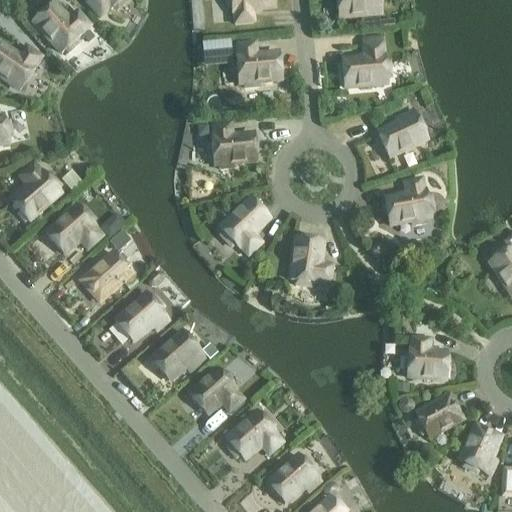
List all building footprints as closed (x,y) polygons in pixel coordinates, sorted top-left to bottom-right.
[(92,0),(86,6),(99,21),(109,12),(110,13),(114,9),(117,12),(128,2),(126,0),(92,0)] [(252,12),(274,10),(273,0),(226,0),(228,9),(232,9),(232,14),(233,14),(234,27),(253,25),(252,12)] [(336,0),(338,20),(362,18),(373,17),(378,17),(380,16),(378,0),(336,0)] [(65,53),(68,56),(79,46),(77,42),(81,39),(80,38),(89,29),(77,15),(67,24),(53,7),(33,25),(61,56),(65,53)] [(373,17),(362,18),(363,30),(379,29),(378,17),(373,17)] [(27,23),(22,27),(29,36),(34,31),(27,23)] [(362,40),(363,49),(364,62),(342,64),(344,90),(386,86),(386,81),(390,80),(389,65),(384,66),(384,60),(383,60),(381,38),(362,40)] [(229,44),(213,45),(215,69),(231,67),(229,44)] [(243,86),(244,90),(259,89),(259,85),(281,83),(278,57),(256,59),(255,46),(236,48),(237,60),(236,60),(239,87),(243,86)] [(23,89),(26,91),(35,79),(31,77),(35,72),(34,71),(41,61),(26,50),(18,60),(0,48),(0,47),(0,79),(19,93),(23,89)] [(426,142),(415,119),(377,136),(388,160),(426,142)] [(8,140),(12,139),(9,125),(5,125),(3,120),(0,120),(0,147),(9,146),(8,140)] [(212,147),(208,148),(209,163),(213,163),(214,168),(219,168),(219,172),(234,170),(234,166),(256,164),(253,138),(232,140),(230,127),(212,129),(213,142),(211,142),(212,147)] [(198,129),(196,129),(197,133),(197,136),(202,139),(208,139),(207,128),(198,129)] [(42,177),(33,168),(19,180),(27,189),(11,204),(28,224),(60,196),(56,192),(59,189),(49,178),(46,181),(43,176),(42,177)] [(71,175),(61,183),(71,195),(81,187),(71,175)] [(424,194),(421,182),(403,185),(406,198),(384,202),(389,228),(410,224),(411,228),(427,225),(426,221),(430,220),(429,215),(433,214),(430,199),(426,200),(425,194),(424,194)] [(239,250),(248,259),(261,246),(252,237),(268,222),(250,202),(219,231),(223,236),(220,238),(231,249),(234,246),(238,251),(239,250)] [(91,225),(94,223),(84,211),(81,214),(77,210),(74,213),(71,210),(59,220),(62,223),(46,237),(63,257),(78,243),(87,253),(102,240),(94,230),(95,230),(91,225)] [(98,232),(107,242),(113,238),(104,228),(98,232)] [(121,236),(109,246),(118,256),(130,245),(121,236)] [(494,263),(489,266),(511,299),(511,240),(505,245),(507,249),(504,251),(491,260),(494,263)] [(316,285),(329,287),(332,269),(319,267),(322,245),(296,241),(290,283),(296,284),(295,288),(310,290),(311,286),(316,287),(316,285)] [(99,304),(131,277),(113,257),(82,285),(99,304)] [(154,276),(148,283),(148,288),(151,291),(156,291),(161,286),(163,283),(163,279),(160,275),(155,275),(154,276)] [(160,313),(163,310),(153,299),(150,302),(146,298),(115,325),(132,345),(151,328),(156,334),(168,323),(160,313)] [(182,336),(151,363),(168,383),(183,370),(189,377),(206,363),(200,355),(182,336)] [(407,380),(445,383),(447,356),(428,355),(429,343),(411,342),(410,354),(409,354),(409,360),(404,359),(403,374),(408,375),(407,380)] [(234,393),(235,393),(217,373),(189,398),(206,418),(220,405),(228,415),(242,403),(234,393)] [(396,388),(395,399),(408,399),(408,389),(396,388)] [(461,422),(449,399),(415,418),(418,422),(414,424),(422,438),(425,436),(428,441),(461,422)] [(399,409),(399,410),(399,411),(399,412),(399,413),(400,413),(400,414),(401,415),(402,416),(403,416),(404,417),(405,417),(406,417),(407,417),(408,417),(409,417),(409,416),(410,416),(411,415),(412,414),(412,413),(413,413),(413,412),(413,411),(413,410),(413,409),(413,408),(413,407),(412,406),(412,405),(411,405),(411,404),(410,404),(410,403),(409,403),(408,403),(407,403),(406,402),(405,402),(405,403),(404,403),(403,403),(402,403),(402,404),(401,404),(401,405),(400,405),(400,406),(399,407),(399,408),(399,409)] [(271,431),(274,428),(264,417),(261,420),(257,415),(226,443),(229,447),(226,450),(236,462),(239,459),(243,463),(260,448),(268,458),(282,446),(274,436),(275,435),(271,431)] [(464,466),(462,470),(476,476),(478,472),(489,478),(496,464),(489,461),(499,441),(475,429),(459,463),(464,466)] [(312,475),(315,472),(305,461),(302,463),(298,459),(267,487),(284,507),(303,490),(308,495),(321,484),(312,475)] [(511,473),(504,473),(502,499),(511,499),(511,473)] [(345,511),(337,503),(334,505),(330,501),(317,511),(345,511)]
